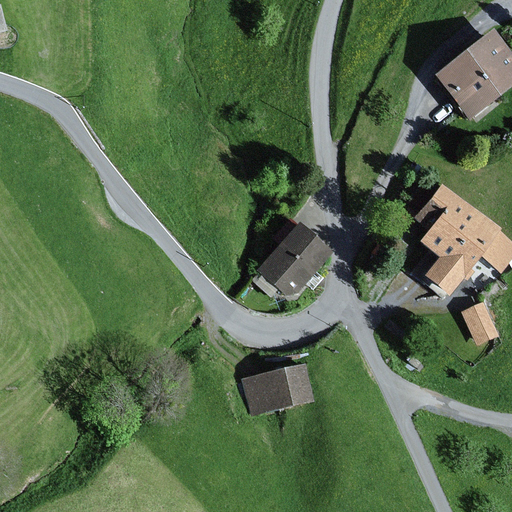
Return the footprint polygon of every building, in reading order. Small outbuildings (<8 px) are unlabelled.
[(511,54),(493,30),(433,76),(469,122),(511,88),(511,54)] [(501,230),(432,179),(412,204),(415,207),(411,212),(416,217),(414,219),(429,231),(419,244),(428,251),(411,274),(420,282),(424,277),(446,294),(449,297),(481,258),(500,275),(511,259),(511,243),(500,232),(501,230)] [(334,253),(299,223),(256,271),(262,276),(278,290),(285,297),(297,294),(306,285),(316,273),(334,253)] [(324,279),(316,273),(306,285),(313,291),(324,279)] [(278,290),(262,276),(255,284),(271,298),(278,290)] [(446,294),(424,277),(420,282),(442,299),(446,294)] [(499,337),(483,302),(460,313),(476,347),(499,337)] [(306,364),(241,380),(250,418),(315,402),(306,364)]
